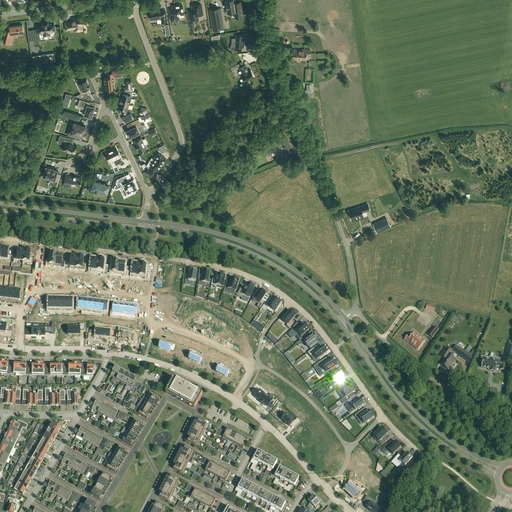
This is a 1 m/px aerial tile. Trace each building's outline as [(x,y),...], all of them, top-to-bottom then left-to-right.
[(235,3),(234,0),(229,0),(226,1),(227,13),(234,12),(235,18),(243,17),(240,2),(235,3)] [(177,5),(172,6),(173,9),(169,9),(171,21),(179,20),(178,15),(184,14),(182,5),(181,5),(181,4),(177,5)] [(190,22),(194,21),(198,21),(197,15),(203,14),(201,4),(192,6),(192,10),(188,11),(190,22)] [(223,28),(220,8),(210,10),(213,30),(223,28)] [(162,22),(167,22),(165,10),(161,11),(161,9),(149,10),(150,19),(161,18),(162,22)] [(88,24),(88,23),(88,22),(89,21),(89,20),(88,20),(88,19),(88,18),(87,18),(87,16),(82,17),(81,17),(79,17),(78,17),(74,18),(73,18),(73,22),(65,23),(66,30),(74,29),(75,32),(82,31),(83,30),(82,29),(82,25),(88,24)] [(38,29),(32,30),(32,36),(39,36),(39,34),(44,33),(44,35),(49,34),(49,32),(54,32),(53,22),(48,23),(48,22),(42,22),(43,24),(38,24),(38,29)] [(8,27),(7,32),(7,33),(6,33),(3,43),(10,44),(12,37),(11,34),(23,32),(22,25),(8,27)] [(235,46),(230,45),(230,50),(237,50),(237,46),(243,47),(244,35),(236,35),(235,46)] [(293,49),(293,60),(305,60),(306,54),(310,54),(310,49),(304,49),(293,49)] [(248,71),(245,65),(240,68),(243,74),(241,75),(244,81),(254,76),(251,70),(248,71)] [(107,77),(104,77),(104,84),(105,84),(106,89),(113,89),(112,83),(114,83),(114,77),(115,77),(122,76),(121,74),(121,73),(121,72),(121,70),(114,71),(112,71),(112,73),(107,73),(107,77)] [(81,82),(79,83),(82,90),(81,91),(82,94),(84,97),(90,94),(87,88),(88,87),(88,88),(90,87),(90,86),(89,86),(89,85),(86,79),(85,80),(83,77),(80,78),(79,79),(81,82)] [(310,90),(303,90),(303,85),(300,85),(300,94),(310,94),(310,90)] [(122,112),(126,113),(127,110),(131,97),(123,94),(121,99),(119,103),(120,103),(118,107),(123,109),(122,112)] [(66,95),(62,105),(67,107),(71,97),(66,95)] [(89,106),(90,103),(79,99),(78,103),(83,104),(81,108),(86,110),(84,115),(86,116),(86,117),(90,118),(90,117),(91,117),(91,118),(91,117),(92,114),(93,111),(94,108),(95,107),(94,107),(89,106)] [(64,112),(63,115),(71,118),(78,120),(79,117),(72,114),(64,112)] [(134,127),(126,131),(127,132),(126,132),(128,137),(129,137),(129,138),(141,132),(139,127),(142,126),(138,119),(131,122),(134,127)] [(72,129),(70,135),(81,139),(82,136),(85,137),(87,132),(85,131),(86,127),(84,126),(84,125),(81,124),(80,125),(74,123),(73,127),(72,127),(72,128),(72,129)] [(74,153),(77,146),(67,143),(68,138),(60,135),(59,139),(64,141),(64,142),(65,142),(63,150),(74,153)] [(146,149),(141,138),(134,142),(136,145),(135,145),(137,150),(138,149),(139,152),(146,149)] [(285,138),(279,141),(282,146),(284,149),(281,151),(284,155),(287,153),(286,152),(292,148),(287,140),(287,141),(285,138)] [(271,147),(274,151),(280,146),(278,143),(271,147)] [(120,157),(115,148),(105,153),(110,162),(113,160),(116,166),(122,162),(120,157)] [(145,163),(141,165),(144,171),(151,176),(154,172),(153,171),(155,168),(158,170),(166,159),(166,158),(159,154),(158,153),(158,154),(157,156),(156,155),(153,159),(154,159),(150,165),(151,165),(151,166),(149,168),(147,167),(146,166),(145,163)] [(53,185),(57,187),(60,175),(57,174),(57,171),(58,171),(57,170),(57,171),(53,169),(50,168),(46,167),(45,167),(46,167),(43,176),(43,177),(54,180),(53,185)] [(80,186),(81,178),(76,177),(76,176),(73,176),(73,177),(65,176),(65,182),(68,182),(68,184),(80,186)] [(117,180),(115,186),(121,183),(123,189),(122,189),(125,195),(129,194),(129,195),(135,192),(134,190),(138,188),(136,183),(135,183),(133,179),(127,182),(125,176),(121,178),(117,180)] [(94,181),(92,189),(96,190),(96,192),(97,192),(97,191),(102,193),(103,192),(106,193),(109,186),(105,185),(105,184),(99,182),(99,183),(94,181)] [(348,210),(351,219),(363,216),(362,212),(369,210),(367,204),(360,206),(360,207),(348,210)] [(390,226),(389,224),(386,218),(373,224),(377,232),(390,226)] [(2,248),(1,261),(10,262),(11,256),(8,255),(9,248),(2,248)] [(14,256),(13,262),(16,263),(17,260),(23,261),(22,263),(23,264),(24,250),(18,249),(17,256),(14,256)] [(24,250),(23,264),(32,265),(33,258),(30,258),(30,251),(24,250)] [(46,260),(46,266),(49,267),(49,264),(55,265),(56,254),(50,253),(49,260),(46,260)] [(56,254),(55,265),(61,266),(61,268),(64,269),(65,262),(62,262),(63,255),(56,254)] [(67,263),(66,269),(70,269),(70,267),(76,268),(77,257),(71,256),(70,263),(67,263)] [(77,257),(76,268),(82,268),(82,271),(85,271),(86,265),(83,264),(84,257),(77,257)] [(88,265),(87,271),(90,272),(91,269),(97,270),(98,259),(92,259),(91,266),(88,265)] [(98,259),(97,270),(103,271),(103,273),(106,274),(107,267),(103,267),(104,260),(98,259)] [(109,268),(108,274),(111,274),(112,272),(118,273),(119,262),(113,261),(112,268),(109,268)] [(119,262),(118,273),(124,273),(123,276),(127,276),(127,270),(124,270),(125,263),(119,262)] [(130,270),(129,277),(132,277),(132,275),(138,275),(140,264),(134,264),(133,271),(130,270)] [(140,264),(138,275),(145,276),(144,278),(147,279),(148,273),(145,272),(146,265),(140,264)] [(163,274),(162,281),(165,281),(165,279),(172,279),(173,268),(167,268),(166,275),(163,274)] [(173,268),(172,279),(178,280),(177,282),(181,283),(181,277),(178,276),(179,269),(173,268)] [(190,270),(188,279),(185,279),(184,285),(190,286),(191,281),(195,282),(197,272),(196,271),(196,270),(191,269),(191,271),(190,270)] [(210,273),(203,272),(202,279),(199,279),(198,286),(204,287),(205,284),(208,285),(209,283),(210,283),(210,280),(209,279),(210,273)] [(224,275),(219,274),(218,275),(217,275),(216,279),(213,278),(210,288),(216,289),(217,286),(223,287),(225,277),(224,276),(224,275)] [(226,286),(224,292),(229,294),(230,290),(235,291),(238,281),(235,280),(236,279),(232,278),(232,279),(231,279),(230,283),(229,287),(226,286)] [(244,291),(240,289),(237,296),(242,298),(243,296),(249,299),(254,287),(247,285),(244,291)] [(15,288),(13,300),(21,301),(21,296),(20,296),(20,291),(14,290),(15,288)] [(259,290),(252,300),(259,305),(257,307),(260,309),(264,302),(262,300),(266,294),(265,294),(266,293),(263,291),(262,292),(262,291),(262,292),(259,290)] [(275,312),(278,308),(279,307),(280,307),(280,306),(281,306),(281,305),(281,304),(281,303),(281,302),(280,302),(280,301),(279,301),(279,300),(278,300),(277,300),(276,300),(272,298),(270,301),(268,299),(264,305),(267,308),(266,309),(272,313),(273,312),(275,312)] [(130,306),(129,315),(135,316),(136,310),(138,311),(138,307),(130,306)] [(160,311),(160,315),(161,316),(161,317),(167,318),(169,309),(163,307),(162,312),(160,311)] [(290,311),(282,320),(287,324),(286,326),(289,329),(294,323),(291,321),(296,316),(295,315),(295,314),(291,311),(291,312),(290,311)] [(185,312),(183,321),(189,323),(191,313),(185,312)] [(198,318),(196,324),(205,328),(208,323),(198,318)] [(208,323),(205,328),(215,333),(218,327),(208,323)] [(296,331),(294,328),(288,334),(290,337),(292,335),(294,336),(297,333),(301,337),(301,338),(305,334),(304,334),(309,330),(307,328),(308,326),(305,323),(302,325),(301,326),(302,326),(296,331)] [(67,330),(67,334),(68,334),(68,335),(80,335),(80,330),(84,330),(84,324),(80,324),(80,328),(68,328),(68,330),(67,330)] [(32,329),(32,335),(45,335),(45,333),(52,333),(52,331),(55,331),(55,326),(52,326),(51,328),(45,328),(45,327),(38,327),(38,329),(32,329)] [(428,335),(430,337),(432,338),(439,330),(434,326),(430,332),(428,335)] [(97,330),(96,336),(109,338),(110,336),(114,337),(115,329),(108,328),(105,328),(104,331),(97,330)] [(119,328),(118,332),(121,332),(120,340),(125,341),(126,341),(125,341),(128,342),(128,341),(132,342),(134,334),(127,333),(128,330),(119,328)] [(225,329),(220,337),(226,340),(230,332),(225,329)] [(230,332),(226,340),(230,343),(235,335),(230,332)] [(317,341),(317,340),(316,338),(313,335),(310,332),(304,337),(306,340),(304,341),(303,342),(307,347),(308,347),(310,349),(319,343),(317,341)] [(408,336),(405,340),(408,342),(418,350),(424,341),(414,333),(411,338),(408,336)] [(235,335),(230,343),(235,346),(240,337),(235,335)] [(240,337),(235,346),(239,349),(244,340),(240,337)] [(244,340),(239,349),(246,352),(248,349),(247,348),(250,343),(244,340)] [(161,342),(158,348),(169,352),(170,349),(173,350),(175,345),(172,343),(172,346),(161,342)] [(456,346),(453,351),(462,357),(470,362),(473,357),(470,355),(465,352),(456,346)] [(313,349),(308,353),(310,356),(313,354),(317,360),(327,352),(322,347),(316,352),(313,349)] [(447,360),(450,355),(452,352),(446,348),(441,356),(444,359),(447,360)] [(190,350),(187,355),(190,357),(189,359),(196,363),(199,364),(201,365),(199,364),(202,358),(204,359),(202,358),(192,353),(193,351),(190,350)] [(447,360),(444,359),(440,364),(448,369),(455,359),(450,355),(447,360)] [(490,371),(493,371),(494,371),(495,371),(495,368),(499,369),(499,370),(505,371),(507,360),(501,359),(490,357),(490,358),(481,357),(480,363),(482,363),(482,368),(489,369),(489,370),(490,370),(490,371)] [(322,361),(314,367),(318,373),(321,377),(326,373),(330,370),(331,371),(334,369),(338,366),(335,362),(335,363),(334,362),(332,359),(331,360),(325,364),(322,361)] [(10,374),(11,368),(8,368),(8,363),(2,362),(1,374),(7,374),(6,375),(10,376),(10,374)] [(218,363),(215,368),(217,370),(216,372),(226,378),(228,378),(226,377),(229,372),(231,373),(231,372),(229,372),(219,366),(220,364),(218,363)] [(20,374),(20,364),(14,364),(14,369),(11,368),(10,374),(14,375),(14,374),(19,374),(20,374)] [(29,376),(29,369),(26,369),(26,364),(20,364),(20,374),(19,374),(19,375),(25,376),(29,376)] [(38,376),(38,365),(32,365),(32,370),(29,369),(29,376),(32,376),(38,376)] [(47,376),(47,370),(44,370),(44,365),(38,365),(38,376),(44,376),(47,376)] [(51,376),(57,376),(56,365),(50,365),(51,370),(47,370),(47,376),(51,376)] [(66,376),(66,370),(62,370),(62,365),(56,365),(57,376),(63,376),(66,376)] [(75,376),(75,365),(69,365),(69,370),(66,370),(66,376),(69,376),(75,376)] [(84,376),(84,370),(81,370),(81,365),(75,365),(75,376),(81,376),(84,376)] [(84,370),(84,376),(87,377),(93,377),(93,373),(95,373),(95,369),(94,369),(94,366),(88,365),(87,370),(84,370)] [(117,380),(121,371),(115,367),(110,376),(117,380)] [(336,372),(332,375),(333,375),(329,378),(330,379),(328,380),(333,387),(338,383),(340,386),(345,382),(343,379),(344,379),(343,377),(344,376),(340,370),(336,373),(336,372)] [(122,382),(126,374),(121,371),(117,380),(122,382)] [(126,385),(131,376),(126,374),(122,382),(126,385)] [(131,376),(126,385),(132,388),(137,379),(131,376)] [(173,378),(165,393),(194,409),(202,394),(192,389),(193,388),(184,383),(183,384),(173,378)] [(273,379),(269,384),(277,391),(281,386),(273,379)] [(339,402),(342,406),(347,401),(351,399),(352,398),(350,395),(355,391),(349,383),(343,387),(339,389),(339,390),(338,391),(344,398),(339,402)] [(281,386),(277,391),(286,398),(290,393),(281,386)] [(11,393),(6,393),(6,389),(1,389),(0,399),(5,399),(5,404),(9,404),(10,404),(11,393)] [(10,404),(15,405),(15,400),(20,401),(21,390),(16,390),(16,393),(11,393),(10,404)] [(50,390),(45,390),(45,401),(50,401),(50,406),(55,406),(55,395),(50,395),(50,390)] [(72,401),(73,405),(78,405),(78,399),(79,399),(79,396),(77,396),(77,394),(72,394),(72,390),(67,391),(68,401),(72,401)] [(23,391),(23,401),(27,401),(27,405),(32,406),(33,394),(28,394),(28,391),(23,391)] [(33,394),(32,406),(38,406),(38,401),(42,401),(43,391),(38,391),(38,395),(33,394)] [(60,394),(55,395),(55,406),(60,406),(60,401),(65,401),(65,391),(60,391),(60,394)] [(262,392),(257,399),(261,402),(260,402),(263,405),(264,404),(267,407),(270,403),(273,406),(278,400),(274,397),(272,399),(269,396),(268,397),(262,392)] [(147,398),(156,403),(159,398),(150,393),(147,398)] [(156,404),(156,403),(147,398),(148,399),(146,402),(141,399),(140,401),(152,408),(155,403),(156,404)] [(347,401),(355,411),(356,411),(357,409),(358,410),(361,408),(360,407),(364,405),(360,398),(360,399),(359,400),(354,403),(351,399),(347,401)] [(98,413),(103,404),(97,400),(92,409),(98,413)] [(149,414),(152,408),(140,401),(139,403),(142,405),(140,409),(150,414),(149,414)] [(103,415),(108,407),(103,404),(98,413),(103,415)] [(150,414),(140,409),(137,406),(134,412),(147,419),(150,414)] [(108,418),(113,409),(108,407),(103,415),(108,418)] [(113,409),(108,418),(113,421),(118,412),(113,409)] [(308,410),(303,415),(311,423),(315,418),(308,410)] [(373,417),(370,413),(368,411),(363,415),(360,411),(354,416),(357,419),(360,417),(364,424),(373,417)] [(286,414),(282,419),(289,427),(292,424),(294,427),(300,421),(297,419),(294,422),(286,414)] [(315,418),(311,423),(318,430),(323,426),(315,418)] [(130,424),(140,430),(143,425),(133,419),(130,424)] [(195,425),(205,430),(208,425),(198,420),(195,425)] [(9,429),(20,434),(23,428),(26,430),(28,425),(18,421),(17,424),(12,421),(12,422),(13,422),(11,426),(10,425),(9,429)] [(48,428),(58,434),(61,428),(51,423),(48,428)] [(140,430),(130,424),(132,425),(129,430),(128,430),(136,435),(139,430),(140,430)] [(202,435),(205,430),(195,425),(196,425),(193,431),(202,435)] [(83,440),(88,431),(81,427),(77,436),(83,440)] [(55,439),(58,434),(48,428),(45,433),(55,439)] [(383,438),(386,435),(387,434),(382,428),(379,430),(378,429),(375,432),(376,433),(373,437),(382,446),(386,441),(383,438)] [(17,441),(20,434),(9,429),(7,432),(8,433),(6,436),(5,436),(17,441)] [(227,441),(233,432),(232,432),(227,430),(228,429),(227,429),(222,439),(227,441)] [(133,440),(136,435),(128,430),(124,435),(134,441),(133,440)] [(88,442),(93,434),(88,431),(83,440),(88,442)] [(200,441),(202,435),(193,431),(191,436),(190,436),(200,441)] [(232,444),(238,434),(237,434),(237,435),(232,432),(233,432),(227,441),(232,444)] [(52,444),(55,439),(45,433),(46,434),(43,438),(42,438),(52,444)] [(304,433),(300,436),(301,437),(300,438),(303,441),(305,444),(308,447),(311,444),(314,447),(318,444),(315,440),(313,442),(306,433),(305,434),(304,433)] [(93,445),(98,436),(93,434),(88,442),(93,445)] [(237,447),(243,437),(242,437),(238,435),(238,434),(232,444),(237,447)] [(131,446),(134,441),(124,435),(121,440),(131,446)] [(13,449),(17,441),(5,436),(6,437),(4,440),(2,443),(13,449)] [(98,436),(93,445),(98,448),(103,439),(98,436)] [(200,441),(190,436),(187,441),(196,446),(198,447),(199,446),(201,442),(200,441)] [(243,437),(237,447),(238,447),(238,446),(243,449),(248,440),(247,440),(243,438),(243,437)] [(49,448),(52,444),(42,438),(39,443),(49,448)] [(381,451),(384,454),(387,451),(392,456),(401,447),(395,442),(390,447),(388,445),(381,451)] [(0,451),(10,456),(13,449),(2,443),(0,447),(1,447),(0,449),(0,451)] [(47,453),(49,448),(39,443),(37,448),(47,453)] [(116,452),(124,457),(127,452),(119,447),(116,452)] [(181,453),(191,458),(194,452),(184,447),(181,453)] [(44,458),(47,453),(37,448),(38,449),(35,453),(34,453),(44,458)] [(0,460),(6,463),(10,456),(0,451),(0,460)] [(112,457),(120,462),(124,456),(124,457),(116,452),(114,451),(112,454),(110,453),(109,455),(112,457)] [(258,462),(263,454),(256,451),(252,459),(258,462)] [(41,464),(44,458),(34,453),(31,458),(41,464)] [(193,458),(191,458),(181,453),(182,453),(179,459),(190,464),(193,458)] [(401,459),(397,456),(391,463),(397,468),(402,463),(405,466),(412,458),(411,457),(412,456),(409,453),(408,454),(407,453),(406,453),(407,453),(404,456),(402,458),(401,459)] [(68,467),(73,458),(66,454),(61,463),(68,467)] [(263,465),(267,457),(263,454),(258,462),(263,465)] [(362,454),(357,459),(365,467),(370,462),(362,454)] [(120,462),(112,457),(109,455),(108,457),(111,459),(109,462),(118,468),(118,467),(117,467),(120,462)] [(268,467),(272,459),(267,457),(263,465),(268,467)] [(73,469),(78,461),(73,458),(68,467),(73,469)] [(189,466),(190,464),(179,459),(177,464),(176,464),(186,469),(187,465),(189,466)] [(272,459),(268,467),(273,470),(277,462),(272,459)] [(27,465),(37,470),(40,465),(31,460),(29,465),(27,464),(27,465)] [(78,472),(82,463),(78,461),(73,469),(78,472)] [(115,473),(118,468),(109,462),(106,467),(115,473)] [(210,473),(215,465),(214,465),(210,463),(210,462),(205,471),(210,473)] [(82,463),(78,472),(83,475),(88,466),(82,463)] [(183,474),(186,469),(176,464),(173,469),(183,474)] [(34,475),(37,470),(27,465),(25,469),(34,475)] [(215,476),(220,468),(220,467),(219,468),(215,465),(210,473),(215,476)] [(280,479),(284,470),(278,467),(274,475),(280,479)] [(220,480),(225,470),(224,471),(220,468),(215,476),(220,479),(219,480),(220,480)] [(32,480),(34,475),(25,469),(22,475),(32,480)] [(225,470),(220,480),(225,483),(230,473),(225,471),(225,470)] [(285,481),(289,473),(284,470),(280,479),(285,481)] [(100,479),(109,484),(112,478),(103,473),(100,479)] [(289,484),(294,475),(289,473),(285,481),(289,484)] [(29,485),(32,480),(22,475),(19,479),(29,485)] [(167,480),(177,485),(176,485),(179,480),(170,475),(167,480)] [(294,475),(289,484),(296,487),(300,479),(294,475)] [(26,490),(29,485),(19,479),(16,484),(26,490)] [(109,484),(100,479),(97,484),(96,483),(105,489),(108,483),(109,484)] [(243,491),(247,483),(241,479),(236,488),(243,491)] [(174,491),(177,485),(167,480),(168,481),(165,486),(174,491)] [(52,494),(57,485),(51,481),(46,490),(52,494)] [(102,494),(105,489),(96,483),(96,484),(93,489),(103,494),(102,494)] [(247,494),(252,485),(247,483),(243,491),(247,494)] [(23,495),(26,490),(16,484),(13,490),(23,495)] [(350,484),(345,490),(355,499),(359,494),(362,497),(368,490),(365,487),(363,489),(359,486),(356,489),(350,484)] [(57,496),(62,488),(57,485),(52,494),(57,496)] [(252,496),(257,488),(252,485),(247,494),(252,496)] [(171,497),(174,491),(165,486),(163,492),(162,491),(162,492),(171,497)] [(62,499),(67,490),(62,488),(57,496),(62,499)] [(257,499),(261,490),(257,488),(252,496),(257,499)] [(100,500),(103,494),(93,489),(94,490),(91,495),(100,500)] [(196,501),(200,492),(195,490),(195,489),(190,498),(196,501)] [(67,490),(62,499),(68,502),(72,493),(67,490)] [(262,501),(266,493),(261,490),(257,499),(262,501)] [(169,502),(171,497),(162,492),(159,497),(169,502)] [(200,505),(205,495),(200,493),(200,492),(196,501),(200,503),(200,504),(200,505)] [(266,504),(271,496),(266,493),(262,501),(266,504)] [(205,507),(210,498),(210,497),(210,498),(205,495),(200,505),(205,507)] [(271,507),(276,498),(271,496),(266,504),(271,507)] [(311,506),(312,507),(313,506),(316,509),(319,506),(318,505),(319,503),(317,501),(316,500),(313,497),(312,496),(311,497),(308,500),(308,501),(310,503),(309,504),(311,506)] [(366,508),(367,509),(368,510),(368,509),(371,511),(378,511),(381,507),(375,502),(376,502),(375,501),(374,502),(367,497),(368,496),(367,496),(364,500),(370,504),(367,508),(366,507),(366,508)] [(9,505),(7,511),(13,511),(14,511),(16,511),(17,508),(16,507),(17,504),(14,503),(14,500),(8,498),(6,504),(9,505)] [(83,501),(87,503),(85,505),(84,505),(93,510),(96,505),(88,501),(88,500),(84,498),(83,501)] [(210,498),(205,507),(206,506),(211,509),(215,500),(215,501),(210,498)] [(276,509),(280,501),(276,498),(271,507),(276,509)] [(280,501),(276,509),(281,511),(282,511),(287,504),(280,501)] [(153,508),(161,511),(162,511),(165,507),(156,503),(153,508)]
